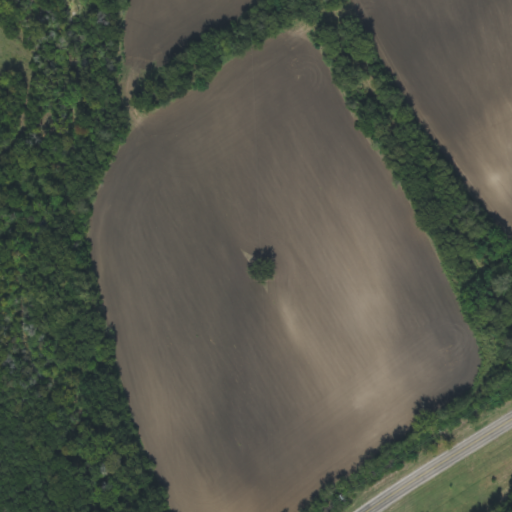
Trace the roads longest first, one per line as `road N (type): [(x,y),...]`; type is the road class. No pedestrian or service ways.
road 1 (residential): [(511,329),(341,110),(285,0)]
road 2 (secondary): [(511,417),(364,511)]
